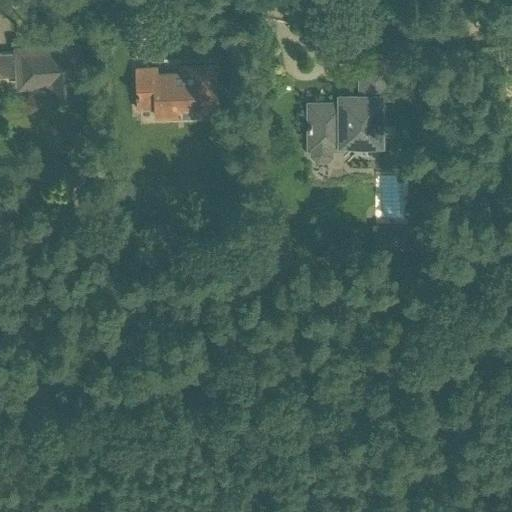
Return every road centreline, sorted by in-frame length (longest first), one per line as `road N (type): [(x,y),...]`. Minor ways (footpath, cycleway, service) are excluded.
road 1 (track): [(0,395),(511,352)]
road 2 (residential): [(274,0),(429,22),(511,22)]
